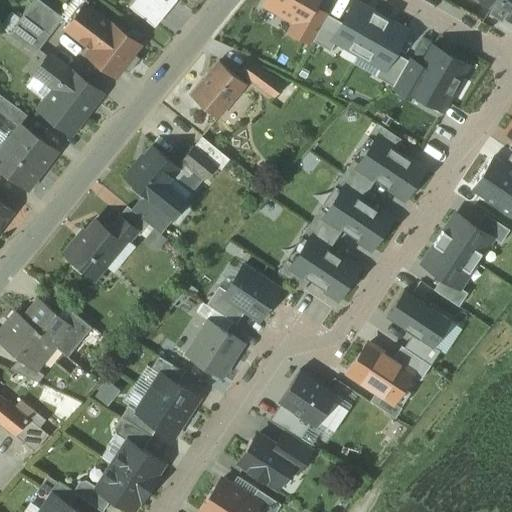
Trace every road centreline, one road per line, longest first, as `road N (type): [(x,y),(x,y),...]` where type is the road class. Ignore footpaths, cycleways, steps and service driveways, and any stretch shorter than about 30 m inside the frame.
road 1 (residential): [(228,0),(0,279)]
road 2 (residential): [(334,349),(511,80)]
road 3 (residential): [(161,511),(282,345),(306,334),(334,349)]
road 4 (residential): [(334,349),(322,372),(327,397),(371,450),(377,472),(360,511)]
road 5 (residential): [(406,0),(511,60)]
